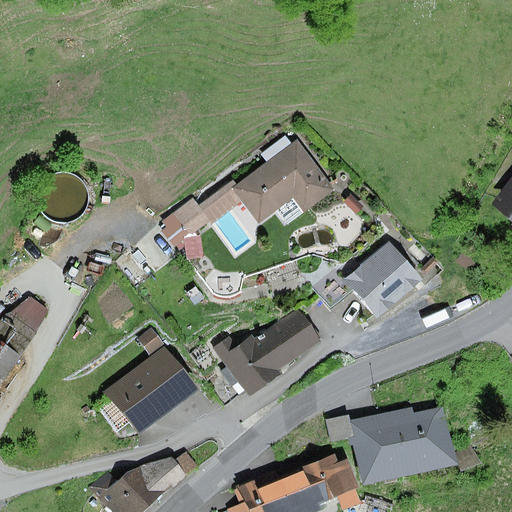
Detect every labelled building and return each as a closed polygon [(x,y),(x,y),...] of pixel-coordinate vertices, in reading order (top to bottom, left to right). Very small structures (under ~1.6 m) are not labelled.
[(262,163),(224,191),(233,203),(235,206),(239,203),(254,224),(273,210),(284,225),(331,190),(293,140),(288,145),(282,137),(257,155),(262,163)] [(511,175),(490,205),(511,220),(511,175)] [(233,203),(224,191),(198,210),(207,222),(233,203)] [(169,249),(207,222),(198,210),(191,199),(159,222),(163,227),(157,232),(169,249)] [(416,280),(385,242),(343,276),(336,281),(348,295),(366,319),(416,280)] [(328,310),(348,295),(336,281),(343,276),(338,268),(311,288),(328,310)] [(0,387),(39,333),(49,310),(30,296),(4,315),(0,320),(0,387)] [(305,323),(297,311),(250,340),(248,338),(231,348),(226,339),(211,349),(222,368),(205,379),(221,405),(238,394),(240,397),(276,375),(273,371),(317,343),(315,340),(319,338),(308,321),(305,323)] [(160,345),(148,329),(133,340),(145,356),(160,345)] [(190,391),(160,349),(98,394),(129,436),(190,391)] [(407,409),(345,421),(348,437),(340,438),(342,447),(346,446),(354,485),(450,465),(439,408),(408,414),(407,409)] [(348,437),(345,421),(344,415),(322,420),(327,445),(340,438),(348,437)] [(104,476),(88,488),(107,511),(139,511),(195,467),(184,453),(170,462),(167,457),(121,472),(109,482),(104,476)] [(328,455),(272,478),(270,473),(231,488),(237,503),(223,509),(224,511),(304,511),(309,510),(307,505),(333,495),(351,488),(340,460),(332,463),(328,455)] [(357,504),(351,488),(333,495),(339,511),(357,504)]
